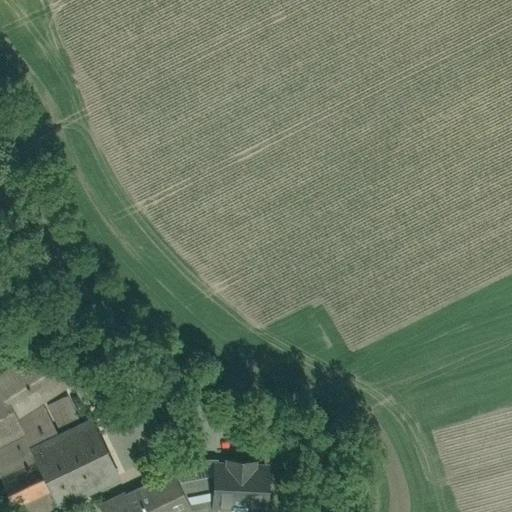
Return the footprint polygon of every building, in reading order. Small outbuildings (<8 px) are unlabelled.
[(2,377),(21,415),(90,381),(71,343),(2,377)] [(0,445),(29,431),(21,415),(2,377),(0,378),(0,445)] [(66,506),(127,476),(97,415),(36,445),(56,486),(66,506)] [(36,445),(29,431),(0,445),(0,459),(22,503),(56,486),(36,445)] [(235,465),(224,465),(223,472),(222,506),(280,508),(281,467),(265,467),(265,458),(235,456),(235,465)] [(171,466),(105,499),(111,511),(189,511),(193,510),(178,480),(171,466)] [(223,472),(178,480),(193,510),(194,511),(222,511),(222,506),(223,472)]
